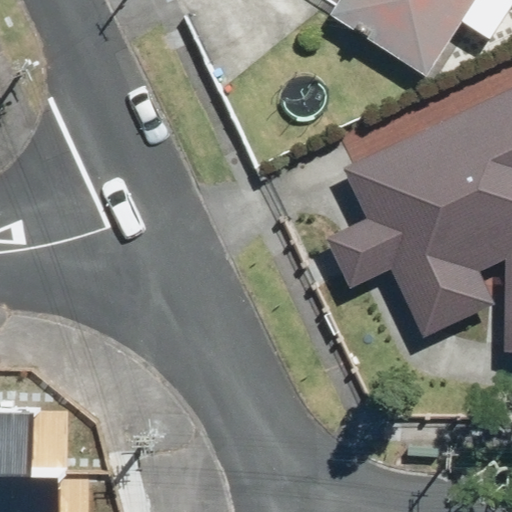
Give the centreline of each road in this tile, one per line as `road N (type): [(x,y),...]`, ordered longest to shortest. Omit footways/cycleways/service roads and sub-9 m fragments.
road 1 (residential): [(152,209),(244,396),(284,511)]
road 2 (residential): [(55,0),(152,209)]
road 3 (residential): [(152,209),(0,246)]
